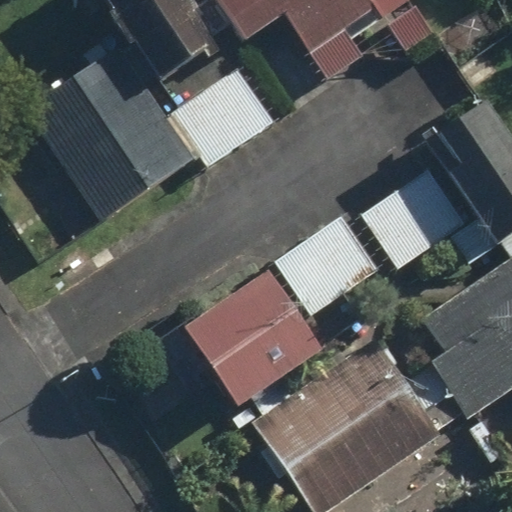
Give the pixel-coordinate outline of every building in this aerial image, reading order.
[(191,18),(178,0),(89,0),(153,93),(199,61),(177,28),(191,18)] [(277,21),(327,88),(360,63),(350,49),(377,28),(403,62),(433,40),(403,0),(207,0),(243,47),(277,21)] [(112,58),(24,122),(67,182),(12,221),(46,268),(190,164),(112,58)] [(232,78),(170,123),(208,175),(270,130),(232,78)] [(511,245),(511,167),(474,115),(418,156),(493,259),(511,245)] [(357,219),(393,275),(459,233),(423,177),(357,219)] [(273,264),(308,319),(373,277),(338,222),(273,264)] [(511,264),(407,334),(465,422),(511,390),(511,264)] [(260,285),(172,341),(225,424),(312,368),(260,285)] [(378,362),(256,445),(302,511),(335,511),(434,445),(378,362)]
